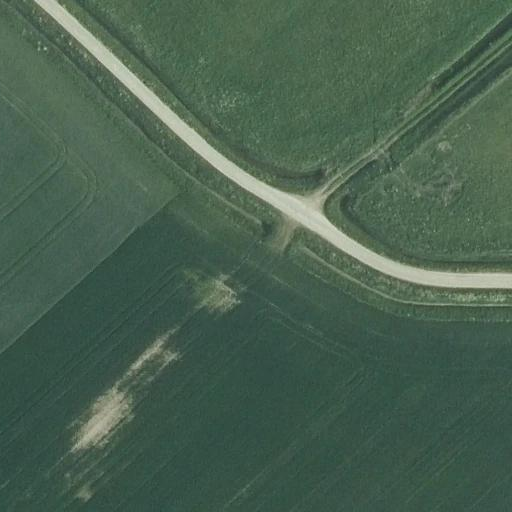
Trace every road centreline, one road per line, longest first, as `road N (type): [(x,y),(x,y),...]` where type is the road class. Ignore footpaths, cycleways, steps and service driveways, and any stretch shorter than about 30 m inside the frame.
road 1 (unclassified): [(511,289),(430,287),(357,251),(233,173),(40,0)]
road 2 (track): [(511,32),(300,214)]
